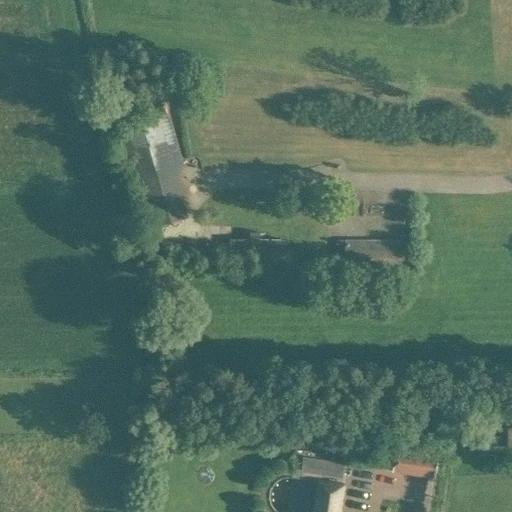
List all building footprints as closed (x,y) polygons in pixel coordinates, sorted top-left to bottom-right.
[(119,144),(118,144),(120,153),(132,150),(154,227),(187,217),(175,177),(174,177),(180,163),(181,163),(164,104),(154,107),(157,117),(123,127),(124,132),(125,134),(125,136),(125,137),(124,139),(123,140),(122,142),(121,143),(119,144)] [(288,236),(231,238),(232,253),(289,252),(288,236)] [(338,240),(337,266),(346,266),(347,240),(338,240)] [(372,240),(372,266),(399,267),(399,241),(372,240)] [(391,472),(433,478),(436,456),(395,450),(391,472)] [(301,471),(316,473),(319,458),(303,456),(301,471)] [(340,511),(346,484),(318,479),(312,511),(340,511)]
